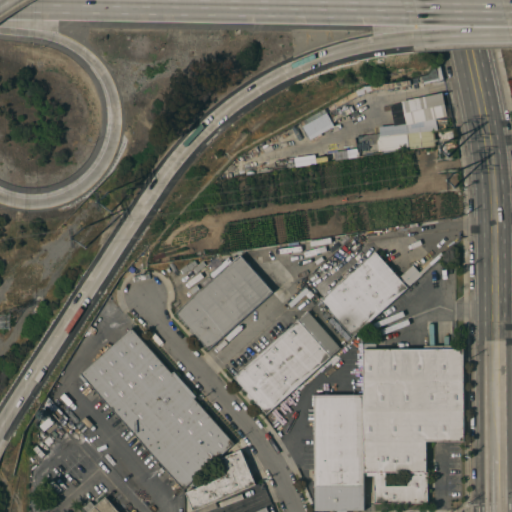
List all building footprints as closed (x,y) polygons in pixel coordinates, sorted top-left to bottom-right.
[(308,138),(302,127),(302,126),(300,122),(364,86),(369,86),(409,80),(410,85),(370,91),(358,96),(336,107),(337,109),(348,103),(350,107),(348,108),(351,113),(329,124),(324,114),(313,120),(321,136),(311,141),(309,137),(308,138)] [(378,152),(377,142),(379,136),(378,127),(394,126),(390,106),(401,103),(401,101),(442,93),(447,116),(435,119),(437,130),(434,131),(434,132),(435,145),(433,146),(378,152)] [(347,242),(355,251),(342,263),(334,254),(347,242)] [(320,300),(345,278),(343,276),(348,271),(350,274),(375,251),(399,278),(399,277),(402,274),(403,275),(413,266),(421,275),(352,337),(320,300)] [(208,349),(176,313),(240,255),(272,292),(208,349)] [(314,270),(321,280),(311,288),(303,278),(314,270)] [(307,312),(340,348),(266,414),(252,398),(249,400),(245,395),(248,393),(233,377),(307,312)] [(171,374),(174,371),(196,396),(194,399),(234,444),(183,489),(80,374),(131,328),(171,374)] [(374,476),(363,476),(363,395),(363,344),(375,343),(375,350),(438,349),(438,348),(440,348),(440,349),(462,349),(463,442),(426,442),(426,472),(427,472),(427,503),(374,503),(374,476)] [(363,476),(363,510),(347,510),(347,511),(337,511),(337,510),(315,510),(314,395),(363,395),(363,476)] [(52,420),(54,423),(43,431),(39,426),(49,417),(50,419),(51,421),(52,420)] [(226,475),(221,462),(221,460),(221,459),(222,458),(223,457),(240,450),(255,484),(193,511),(186,493),(226,475)] [(261,493),(222,491),(221,511),(246,511),(247,504),(261,504),(261,493)] [(84,511),(80,508),(89,499),(95,506),(105,497),(118,511),(84,511)]
